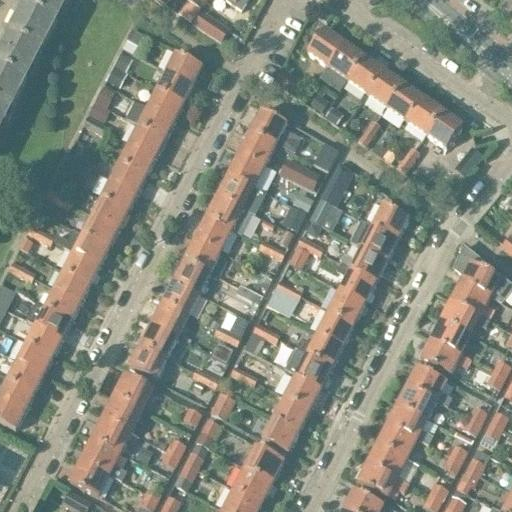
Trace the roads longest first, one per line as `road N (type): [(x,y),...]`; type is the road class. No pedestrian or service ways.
road 1 (residential): [(18,511),(284,0)]
road 2 (residential): [(511,160),(457,226),(308,511)]
road 3 (residential): [(339,0),(511,124)]
